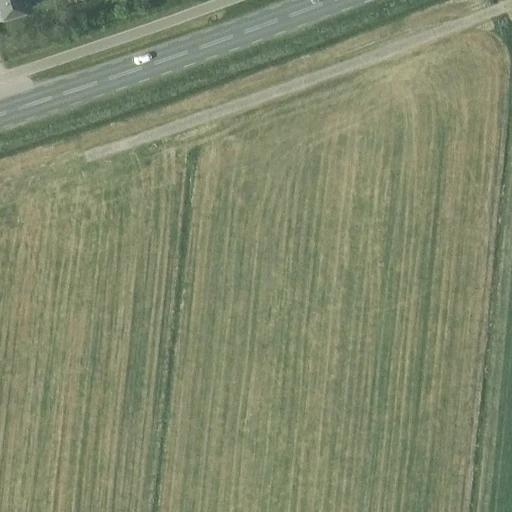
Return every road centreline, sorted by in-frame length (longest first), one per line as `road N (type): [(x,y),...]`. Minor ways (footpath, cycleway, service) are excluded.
road 1 (track): [(92,156),(494,9)]
road 2 (secondary): [(0,115),(334,0)]
